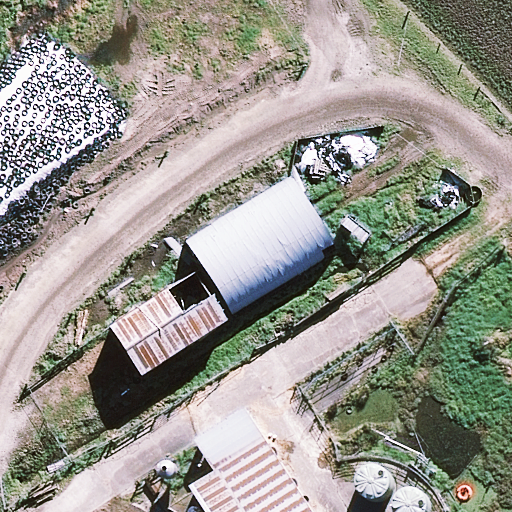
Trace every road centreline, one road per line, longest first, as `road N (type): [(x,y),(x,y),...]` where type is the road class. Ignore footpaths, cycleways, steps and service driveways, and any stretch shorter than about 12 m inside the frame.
road 1 (track): [(368,37),(179,152),(101,211),(42,275),(0,347)]
road 2 (track): [(336,0),(368,37),(511,153)]
